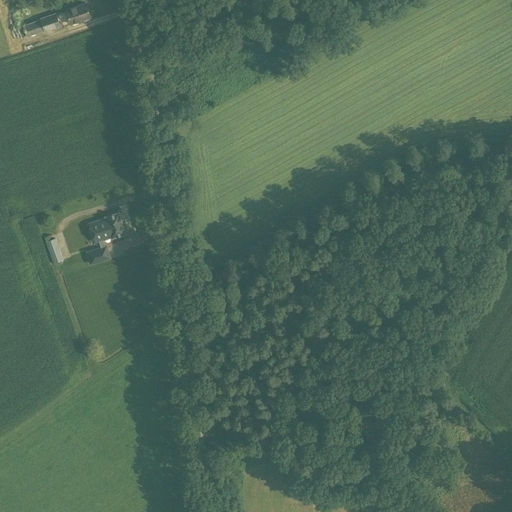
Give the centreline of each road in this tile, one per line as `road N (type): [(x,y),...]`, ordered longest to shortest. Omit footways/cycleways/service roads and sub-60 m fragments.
road 1 (unclassified): [(207,511),(141,0)]
road 2 (track): [(511,149),(398,158),(179,295)]
